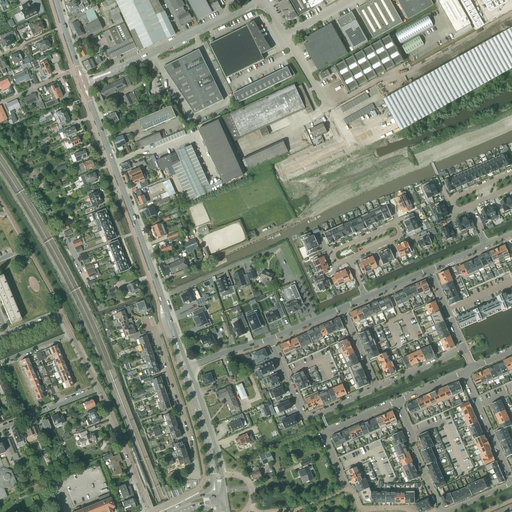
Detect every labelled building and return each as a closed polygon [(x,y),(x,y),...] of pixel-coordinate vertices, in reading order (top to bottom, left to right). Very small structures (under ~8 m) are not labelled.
[(75,1),(67,5),(69,9),(68,9),(70,12),(71,12),(73,17),(77,15),(89,9),(87,7),(89,6),(86,0),(83,0),(81,1),(82,3),(80,4),(81,5),(78,7),(75,1)] [(106,0),(105,0),(107,5),(116,1),(131,32),(135,30),(144,49),(145,48),(175,34),(165,11),(164,12),(157,0),(106,0)] [(169,0),(174,9),(175,11),(178,9),(183,6),(185,5),(181,0),(169,0)] [(187,0),(199,20),(203,18),(208,16),(217,11),(221,9),(217,2),(208,6),(205,0),(187,0)] [(282,11),(293,4),(290,0),(286,0),(278,5),(282,11)] [(323,1),(322,0),(290,0),(293,4),(296,10),(300,16),(312,9),(311,8),(323,1)] [(388,30),(384,24),(375,8),(370,0),(368,0),(366,1),(367,3),(357,9),(373,39),(388,30)] [(389,0),(370,0),(375,8),(384,24),(388,30),(402,22),(389,0)] [(397,0),(408,19),(434,5),(430,0),(397,0)] [(437,0),(439,2),(456,33),(471,24),(456,0),(437,0)] [(462,4),(465,9),(472,5),(470,0),(462,4)] [(495,0),(494,0),(490,2),(494,9),(499,6),(495,0)] [(490,2),(485,5),(489,12),(494,9),(490,2)] [(24,10),(21,11),(25,19),(37,13),(33,5),(30,7),(28,3),(22,6),(24,10)] [(285,16),(296,10),(293,4),(282,11),(285,16)] [(89,9),(77,15),(79,21),(87,17),(88,18),(89,21),(88,21),(90,23),(83,26),(88,36),(102,28),(98,19),(97,19),(94,11),(99,9),(97,5),(89,9)] [(465,9),(467,13),(475,9),(472,5),(465,9)] [(181,15),(177,17),(181,24),(192,18),(188,12),(186,13),(183,6),(178,9),(181,15)] [(118,7),(112,10),(115,15),(111,16),(116,26),(123,22),(119,13),(120,12),(118,7)] [(467,13),(470,18),(478,14),(475,9),(467,13)] [(285,16),(287,19),(292,21),(300,16),(296,10),(285,16)] [(368,42),(351,12),(336,21),(351,46),(349,47),(351,52),(368,42)] [(470,18),(472,23),(473,22),(480,18),(478,14),(470,18)] [(427,15),(394,32),(400,44),(433,26),(427,15)] [(473,22),(472,23),(476,29),(484,25),(482,21),(480,18),(473,22)] [(32,23),(28,25),(29,26),(30,30),(42,25),(40,20),(32,24),(32,23)] [(78,21),(70,25),(73,31),(81,27),(78,21)] [(247,26),(210,44),(226,78),(264,60),(263,59),(262,55),(261,55),(271,50),(271,49),(266,42),(261,34),(257,27),(257,26),(256,25),(254,22),(254,21),(246,25),(247,26)] [(124,23),(103,33),(110,48),(131,38),(124,23)] [(308,42),(304,44),(318,70),(348,53),(331,23),(310,36),(307,37),(305,37),(304,38),(304,39),(305,40),(306,40),(307,40),(308,42)] [(42,25),(30,30),(32,35),(34,34),(44,29),(42,25)] [(76,38),(85,34),(81,27),(73,31),(76,38)] [(135,30),(131,32),(133,38),(137,46),(139,51),(144,49),(135,30)] [(12,31),(5,34),(10,45),(14,43),(10,35),(13,34),(12,31)] [(0,38),(1,40),(0,39),(0,43),(2,47),(6,46),(6,47),(10,45),(5,34),(1,36),(0,36),(0,38)] [(405,54),(423,45),(418,35),(400,44),(405,54)] [(347,92),(404,60),(391,36),(334,68),(347,92)] [(110,48),(106,50),(106,51),(108,56),(110,60),(136,47),(136,46),(137,46),(133,38),(131,38),(110,48)] [(47,39),(35,44),(37,49),(38,48),(40,47),(49,43),(47,39)] [(40,47),(38,48),(40,52),(42,51),(42,52),(51,48),(49,43),(40,47)] [(86,45),(79,48),(83,57),(90,53),(86,45)] [(185,57),(188,63),(202,56),(199,50),(185,57)] [(18,52),(14,54),(10,56),(14,64),(18,63),(22,61),(18,52)] [(94,63),(96,62),(97,64),(102,62),(99,54),(94,57),(94,58),(84,62),(88,71),(96,67),(94,63)] [(39,61),(33,64),(36,69),(40,67),(41,70),(49,67),(47,64),(48,63),(46,58),(44,59),(43,56),(37,58),(39,61)] [(188,63),(184,65),(187,72),(205,63),(202,56),(188,63)] [(185,57),(178,60),(181,67),(184,65),(188,63),(185,57)] [(170,64),(174,70),(181,67),(178,60),(170,64)] [(208,69),(205,63),(187,72),(190,78),(208,69)] [(13,77),(11,77),(12,81),(14,80),(16,83),(20,81),(26,78),(27,81),(29,80),(27,75),(29,75),(25,67),(26,67),(25,64),(21,66),(22,69),(24,71),(13,76),(13,77)] [(170,64),(163,67),(167,74),(174,70),(170,64)] [(167,74),(171,79),(187,72),(184,65),(181,67),(174,70),(167,74)] [(295,75),(289,66),(282,69),(287,79),(295,75)] [(46,78),(45,76),(52,73),(49,67),(41,70),(38,72),(40,76),(39,77),(41,81),(46,78)] [(211,75),(208,69),(190,78),(193,84),(197,82),(211,75)] [(287,79),(282,69),(278,72),(282,81),(287,79)] [(322,80),(330,75),(327,70),(319,74),(322,80)] [(171,79),(175,85),(190,78),(187,72),(171,79)] [(282,81),(278,72),(273,74),(278,83),(282,81)] [(278,83),(273,74),(269,76),(274,85),(278,83)] [(0,89),(10,85),(9,83),(12,81),(9,75),(0,79),(0,89)] [(211,75),(197,82),(200,89),(215,82),(211,75)] [(274,85),(269,76),(264,78),(269,88),(274,85)] [(102,102),(105,100),(106,101),(108,100),(109,99),(107,96),(131,85),(127,77),(107,86),(106,83),(101,85),(103,88),(96,91),(102,102)] [(175,85),(179,91),(193,84),(190,78),(175,85)] [(269,88),(264,78),(260,80),(265,90),(269,88)] [(265,90),(260,80),(256,83),(260,92),(265,90)] [(48,90),(50,94),(50,95),(60,90),(57,84),(56,85),(55,82),(44,87),(46,91),(48,90)] [(197,82),(193,84),(179,91),(183,97),(200,89),(197,82)] [(218,88),(215,82),(200,89),(203,95),(218,88)] [(260,92),(256,83),(251,85),(256,94),(260,92)] [(256,94),(251,85),(247,87),(251,96),(256,94)] [(251,96),(247,87),(242,89),(247,99),(251,96)] [(221,94),(218,88),(203,95),(206,101),(213,98),(221,94)] [(183,97),(187,103),(203,95),(200,89),(183,97)] [(238,91),(242,101),(247,99),(242,89),(238,91)] [(304,90),(299,92),(303,101),(308,99),(309,98),(306,93),(304,90),(304,89),(304,90)] [(60,90),(50,95),(52,99),(50,100),(51,101),(44,104),(47,108),(58,103),(57,99),(62,96),(60,90)] [(233,94),(238,103),(242,101),(238,91),(233,94)] [(299,92),(294,94),(298,103),(303,101),(299,92)] [(34,93),(23,99),(26,105),(33,102),(40,108),(41,108),(41,109),(44,108),(38,94),(36,96),(34,93)] [(366,93),(340,107),(343,113),(369,98),(366,93)] [(128,94),(123,96),(127,105),(127,106),(133,104),(128,94)] [(216,104),(224,100),(221,94),(213,98),(216,104)] [(294,94),(289,96),(293,105),(298,103),(294,94)] [(191,109),(199,105),(206,101),(203,95),(187,103),(191,109)] [(289,96),(284,98),(289,107),(293,105),(289,96)] [(206,101),(209,107),(216,104),(213,98),(206,101)] [(284,98),(280,100),(284,110),(289,107),(284,98)] [(308,99),(303,101),(308,112),(313,110),(316,109),(309,98),(308,99)] [(16,99),(6,104),(9,111),(14,109),(19,106),(20,107),(23,106),(20,100),(17,101),(16,99)] [(280,100),(275,103),(279,112),(284,110),(280,100)] [(199,105),(202,110),(209,107),(206,101),(199,105)] [(303,101),(298,103),(301,111),(303,114),(307,112),(308,112),(303,101)] [(275,103),(270,105),(274,114),(279,112),(275,103)] [(298,103),(293,105),(297,113),(298,116),(303,114),(301,111),(298,103)] [(372,103),(343,119),(346,125),(375,109),(372,103)] [(195,114),(202,110),(199,105),(191,109),(195,114)] [(270,105),(266,107),(270,116),(274,114),(270,105)] [(293,105),(289,107),(292,115),(294,118),(298,116),(297,113),(293,105)] [(107,116),(106,117),(107,120),(109,120),(111,124),(119,121),(122,119),(120,116),(118,110),(120,109),(119,106),(113,109),(115,112),(107,116)] [(139,121),(143,131),(176,117),(171,106),(139,120),(139,121)] [(266,107),(261,109),(265,118),(270,116),(266,107)] [(289,107),(284,110),(287,117),(289,121),(294,118),(292,115),(289,107)] [(56,113),(57,113),(54,115),(56,120),(59,119),(68,115),(66,111),(65,112),(64,109),(56,113)] [(261,109),(256,111),(260,120),(265,118),(261,109)] [(284,110),(279,112),(283,119),(284,123),(289,121),(287,117),(284,110)] [(256,111),(251,113),(255,122),(260,120),(256,111)] [(279,112),(274,114),(278,121),(279,125),(284,123),(283,119),(279,112)] [(251,113),(247,115),(251,125),(255,122),(251,113)] [(274,114),(270,116),(273,123),(275,127),(279,125),(278,121),(274,114)] [(68,115),(59,119),(56,120),(59,126),(62,125),(70,122),(69,119),(70,119),(68,115)] [(247,115),(242,118),(246,127),(251,125),(247,115)] [(270,116),(265,118),(268,126),(270,129),(275,127),(273,123),(270,116)] [(242,118),(237,120),(239,124),(241,128),(241,129),(246,127),(242,118)] [(265,118),(260,120),(265,131),(267,130),(270,129),(268,126),(265,118)] [(217,174),(218,173),(223,184),(243,175),(218,120),(198,129),(203,141),(202,141),(204,147),(206,146),(216,168),(214,168),(217,174)] [(260,120),(255,122),(259,130),(260,134),(261,133),(265,131),(260,120)] [(255,122),(251,125),(254,132),(256,136),(260,134),(259,130),(255,122)] [(323,124),(311,129),(315,138),(327,133),(323,124)] [(251,125),(246,127),(249,134),(251,138),(256,136),(254,132),(251,125)] [(62,132),(63,134),(64,138),(65,138),(71,135),(72,137),(76,135),(75,133),(76,133),(73,127),(62,132)] [(246,127),(241,129),(243,132),(244,136),(245,136),(246,140),(251,138),(249,134),(246,127)] [(137,149),(165,137),(163,132),(134,144),(137,149)] [(120,137),(114,139),(117,148),(118,148),(118,150),(123,149),(122,146),(126,144),(125,143),(126,143),(124,137),(123,136),(120,137)] [(67,143),(68,145),(69,148),(72,146),(80,143),(80,142),(80,141),(79,140),(77,137),(70,140),(69,139),(64,141),(65,144),(67,143)] [(288,152),(283,140),(244,158),(245,159),(242,160),(245,167),(248,166),(249,169),(288,152)] [(183,147),(175,151),(180,162),(182,165),(183,168),(185,172),(186,175),(187,178),(189,181),(190,184),(192,187),(193,191),(195,194),(196,197),(204,193),(203,190),(201,187),(200,184),(198,180),(197,177),(196,174),(194,171),(193,168),(191,165),(190,161),(188,158),(187,155),(185,152),(184,149),(183,147)] [(87,157),(84,150),(73,154),(76,161),(87,157)] [(175,153),(157,161),(159,167),(161,170),(167,167),(179,162),(175,153)] [(505,153),(500,155),(505,167),(511,165),(509,161),(510,161),(509,159),(508,159),(505,153)] [(500,155),(494,158),(498,169),(505,167),(500,155)] [(494,158),(487,161),(492,172),(498,169),(494,158)] [(136,166),(139,165),(145,163),(144,159),(138,161),(138,163),(138,162),(135,163),(134,163),(132,160),(124,164),(123,163),(122,164),(121,165),(120,165),(123,172),(136,167),(136,166)] [(93,164),(91,160),(77,165),(80,173),(94,167),(94,166),(93,164)] [(487,161),(481,164),(486,175),(492,172),(487,161)] [(481,164),(475,166),(479,178),(486,175),(481,164)] [(475,166),(468,169),(473,180),(479,178),(475,166)] [(141,167),(129,172),(130,175),(131,179),(144,174),(141,167)] [(468,169),(462,172),(467,183),(473,180),(468,169)] [(462,172),(456,175),(461,186),(467,183),(462,172)] [(81,180),(78,182),(79,186),(83,185),(88,183),(88,184),(91,183),(94,182),(94,180),(97,179),(96,178),(96,177),(96,176),(95,176),(94,173),(89,175),(88,173),(80,177),(81,180)] [(144,174),(131,179),(133,182),(134,184),(134,185),(139,183),(142,189),(149,186),(146,180),(149,179),(146,173),(144,174)] [(456,175),(449,177),(455,189),(454,188),(461,186),(456,175)] [(449,177),(444,180),(447,186),(446,186),(447,189),(448,188),(449,192),(455,189),(449,177)] [(168,197),(176,194),(170,179),(163,182),(162,182),(148,188),(151,194),(165,188),(167,192),(160,195),(152,198),(154,203),(155,203),(159,201),(168,197)] [(426,183),(420,185),(423,194),(435,189),(433,183),(427,186),(426,183)] [(86,196),(88,195),(91,201),(100,197),(99,197),(100,196),(99,195),(98,194),(97,192),(95,192),(94,189),(85,193),(86,196)] [(435,189),(423,194),(427,202),(433,200),(432,197),(438,194),(435,189)] [(401,197),(395,200),(398,205),(409,200),(405,192),(399,194),(401,197)] [(141,205),(149,201),(146,194),(138,197),(140,201),(139,203),(139,205),(141,205)] [(101,198),(100,198),(100,197),(91,201),(93,207),(90,208),(91,210),(97,208),(96,206),(102,203),(101,201),(101,200),(101,198)] [(502,208),(499,209),(502,215),(510,212),(505,199),(500,202),(502,208)] [(409,200),(398,205),(400,211),(403,209),(405,213),(413,209),(409,200)] [(438,202),(430,206),(434,215),(447,209),(446,207),(445,207),(443,204),(440,205),(438,202)] [(144,211),(147,218),(156,214),(155,210),(157,209),(155,206),(144,211)] [(380,206),(380,207),(385,219),(386,219),(389,218),(391,217),(386,206),(381,209),(380,206)] [(488,207),(485,208),(491,221),(500,217),(496,208),(493,210),(492,206),(488,208),(488,207)] [(380,207),(373,209),(378,221),(385,218),(385,219),(385,220),(385,219),(380,207)] [(483,216),(479,218),(483,225),(486,223),(485,221),(490,219),(491,221),(485,208),(486,209),(480,211),(483,216)] [(373,209),(367,212),(372,224),(373,223),(373,224),(378,221),(373,209)] [(447,209),(434,215),(437,224),(445,221),(443,218),(448,215),(446,210),(447,210),(447,209)] [(95,212),(91,214),(94,221),(94,220),(96,220),(97,219),(107,215),(107,214),(107,212),(105,212),(104,210),(95,213),(95,212)] [(367,213),(361,216),(366,228),(367,228),(366,227),(372,224),(367,212),(367,213)] [(406,221),(404,222),(404,223),(406,227),(419,222),(416,216),(414,217),(413,214),(412,214),(408,216),(406,217),(407,220),(406,221)] [(96,220),(94,220),(97,226),(100,225),(109,221),(108,219),(109,218),(108,216),(107,216),(107,215),(97,219),(96,220)] [(361,217),(355,220),(360,231),(363,229),(366,228),(361,216),(361,217)] [(461,219),(467,233),(466,231),(467,231),(475,227),(472,221),(469,223),(466,216),(461,219)] [(458,227),(455,229),(458,235),(459,234),(460,236),(467,233),(461,219),(455,221),(458,227)] [(355,220),(349,223),(354,233),(357,232),(360,231),(355,220)] [(97,226),(92,228),(93,230),(97,228),(98,229),(97,229),(98,232),(102,230),(111,227),(111,226),(112,225),(111,223),(110,223),(109,221),(100,225),(97,226)] [(154,232),(154,233),(165,229),(162,222),(156,224),(157,225),(152,227),(153,229),(152,230),(153,232),(154,232)] [(419,222),(406,227),(409,233),(414,230),(415,234),(421,231),(420,228),(421,227),(419,222)] [(342,224),(347,235),(353,232),(353,233),(354,233),(349,223),(343,225),(342,224)] [(342,224),(336,227),(341,238),(341,237),(341,238),(346,235),(347,235),(342,224)] [(201,236),(210,233),(207,225),(198,229),(201,236)] [(102,230),(98,232),(100,237),(101,237),(104,236),(113,232),(113,230),(113,229),(113,227),(111,227),(102,230)] [(336,227),(329,230),(335,242),(335,241),(334,240),(341,238),(336,227)] [(447,227),(442,229),(443,233),(442,233),(443,237),(445,236),(447,241),(456,237),(453,232),(450,233),(447,227)] [(161,237),(167,235),(165,229),(154,233),(154,234),(154,235),(155,236),(156,238),(161,236),(161,237)] [(329,230),(324,232),(329,244),(331,243),(332,244),(335,243),(334,242),(335,242),(329,230)] [(104,236),(101,237),(103,242),(106,241),(106,242),(116,238),(115,238),(116,236),(115,234),(114,234),(113,232),(104,236)] [(420,240),(417,241),(420,247),(423,246),(423,247),(428,245),(428,244),(432,242),(429,237),(430,236),(429,232),(419,237),(420,240)] [(309,234),(301,237),(304,246),(316,241),(314,237),(313,236),(312,236),(310,237),(309,234)] [(74,247),(82,244),(80,239),(72,242),(74,247)] [(184,244),(184,245),(188,254),(194,251),(193,250),(199,247),(195,239),(184,244)] [(108,251),(110,250),(119,247),(118,245),(119,244),(118,242),(117,242),(117,241),(108,245),(109,248),(107,248),(108,251)] [(316,241),(304,246),(308,255),(316,251),(315,248),(318,247),(318,246),(318,245),(316,241)] [(162,251),(163,253),(172,249),(174,248),(172,242),(170,243),(170,242),(163,245),(164,246),(161,247),(161,248),(161,249),(160,249),(160,250),(160,251),(161,251),(162,251)] [(401,244),(406,255),(415,252),(412,245),(409,247),(406,242),(405,242),(401,244)] [(398,252),(395,253),(397,258),(400,257),(400,258),(406,255),(401,244),(395,246),(398,252)] [(499,248),(504,259),(510,257),(505,245),(504,245),(499,248)] [(119,247),(110,250),(112,256),(121,252),(122,251),(121,249),(120,248),(119,247)] [(494,250),(499,262),(500,262),(499,262),(504,259),(499,248),(494,250)] [(384,251),(389,264),(390,264),(389,261),(397,258),(395,253),(392,254),(389,249),(388,249),(384,251)] [(489,252),(494,265),(499,262),(494,250),(489,252)] [(381,259),(378,260),(380,265),(381,267),(389,264),(384,251),(378,254),(381,259)] [(123,253),(121,253),(121,252),(112,256),(114,261),(114,262),(123,258),(123,256),(123,255),(123,253)] [(484,254),(489,266),(489,265),(493,263),(494,265),(489,252),(484,254)] [(78,256),(80,262),(87,259),(85,253),(78,256)] [(478,257),(484,268),(489,266),(484,254),(478,257)] [(317,256),(312,258),(313,261),(312,262),(315,267),(326,262),(324,257),(318,259),(317,256)] [(372,256),(367,259),(372,270),(377,268),(377,267),(380,265),(381,268),(381,267),(380,265),(378,260),(375,262),(372,256)] [(474,260),(479,272),(478,270),(483,268),(483,269),(484,268),(478,257),(479,258),(474,260)] [(114,265),(115,264),(116,267),(126,263),(125,263),(126,262),(125,260),(124,260),(123,258),(114,262),(114,261),(113,262),(114,265)] [(184,258),(167,266),(167,264),(174,261),(173,258),(163,262),(164,263),(159,265),(164,277),(188,267),(184,258)] [(363,264),(360,266),(363,274),(372,270),(367,259),(361,261),(363,264)] [(468,262),(474,274),(479,272),(474,260),(468,262)] [(326,262),(315,267),(319,276),(325,273),(323,270),(328,268),(326,262)] [(463,265),(468,276),(474,274),(468,262),(463,265)] [(126,264),(126,263),(116,267),(119,273),(128,269),(127,267),(128,266),(127,264),(126,264)] [(461,274),(463,279),(468,276),(463,265),(458,267),(458,269),(459,271),(461,274)] [(248,272),(250,280),(256,278),(253,270),(248,272)] [(262,281),(263,281),(262,283),(267,286),(269,281),(270,281),(273,274),(263,270),(260,277),(261,278),(262,281)] [(340,272),(339,272),(345,285),(345,283),(353,280),(350,272),(346,273),(345,270),(343,271),(343,270),(340,272)] [(438,274),(441,279),(450,275),(448,270),(438,274)] [(241,271),(234,274),(235,279),(234,279),(236,285),(237,285),(238,287),(245,285),(246,287),(250,285),(248,278),(244,280),(241,271)] [(336,280),(333,281),(336,288),(345,285),(339,272),(334,275),(336,280)] [(2,275),(0,275),(0,298),(11,324),(21,320),(2,275)] [(442,285),(452,280),(450,275),(441,279),(443,284),(442,285)] [(224,277),(216,280),(221,293),(222,296),(227,295),(225,292),(228,291),(230,294),(234,292),(231,286),(228,288),(224,277)] [(323,278),(315,282),(319,291),(323,290),(323,291),(328,289),(328,288),(331,286),(328,280),(325,282),(323,278)] [(425,280),(420,282),(425,294),(431,292),(425,280)] [(444,290),(456,285),(454,285),(453,281),(453,280),(452,280),(442,285),(444,290)] [(128,286),(124,288),(125,292),(124,292),(126,296),(131,294),(132,295),(135,294),(135,293),(140,291),(140,290),(141,289),(140,288),(139,287),(139,286),(138,287),(136,282),(127,285),(128,286)] [(420,282),(414,285),(418,294),(424,292),(425,294),(420,282)] [(295,284),(290,286),(293,294),(298,292),(295,284)] [(414,285),(409,287),(413,298),(414,298),(413,297),(418,294),(414,285)] [(444,290),(446,295),(458,290),(456,285),(444,290)] [(403,290),(409,303),(409,302),(408,300),(413,298),(409,287),(403,290)] [(197,291),(195,288),(186,293),(186,294),(181,296),(184,302),(189,300),(190,303),(195,300),(197,306),(205,302),(204,300),(209,297),(208,294),(207,295),(205,294),(203,295),(203,297),(196,300),(193,293),(197,291)] [(403,291),(398,293),(403,305),(409,303),(403,290),(403,291)] [(446,295),(448,300),(460,295),(458,290),(446,295)] [(398,293),(392,296),(393,296),(397,305),(402,303),(403,305),(398,293)] [(498,300),(456,318),(461,328),(462,328),(477,321),(478,322),(486,318),(486,317),(502,310),(503,311),(511,308),(511,307),(511,305),(511,293),(506,296),(506,297),(498,301),(498,300)] [(448,300),(451,305),(461,301),(459,296),(460,295),(448,300)] [(300,297),(296,299),(297,300),(285,305),(288,313),(292,311),(293,312),(297,310),(296,309),(300,307),(299,305),(303,303),(300,297)] [(388,310),(394,308),(389,297),(383,300),(388,310)] [(388,311),(388,310),(383,300),(378,302),(377,301),(382,313),(383,313),(382,312),(387,309),(388,311)] [(136,308),(138,307),(139,312),(147,310),(144,301),(136,303),(134,304),(136,308)] [(377,315),(382,313),(377,301),(372,303),(377,315)] [(425,306),(427,311),(437,306),(435,301),(425,305),(425,306)] [(277,310),(265,315),(269,323),(281,318),(280,315),(284,313),(279,302),(274,304),(277,310)] [(377,315),(372,303),(366,306),(371,317),(376,314),(377,315)] [(195,315),(193,316),(195,322),(205,317),(203,312),(207,310),(205,306),(201,308),(199,309),(194,311),(195,315)] [(361,308),(365,319),(371,317),(366,306),(361,308)] [(439,311),(437,306),(427,311),(430,315),(439,311)] [(126,315),(126,313),(128,312),(126,307),(116,311),(117,313),(114,315),(116,319),(126,315)] [(361,308),(355,311),(360,321),(365,319),(361,308)] [(251,325),(253,330),(261,327),(256,316),(259,315),(256,310),(253,311),(255,314),(247,317),(249,322),(250,326),(251,325)] [(360,321),(355,311),(350,313),(349,313),(354,323),(359,320),(360,321)] [(439,311),(430,315),(432,320),(441,316),(439,311)] [(126,315),(116,319),(118,323),(116,324),(116,326),(116,327),(120,326),(132,321),(131,318),(128,319),(126,315)] [(238,322),(233,324),(235,328),(233,329),(235,333),(237,332),(239,336),(247,333),(244,328),(245,327),(248,326),(243,315),(236,318),(238,322)] [(442,316),(441,316),(432,320),(434,325),(444,321),(443,321),(441,316),(442,316)] [(205,317),(195,322),(198,328),(204,325),(206,328),(212,325),(209,319),(207,320),(205,317)] [(339,318),(334,320),(339,331),(344,328),(339,318)] [(334,320),(329,322),(333,333),(339,331),(334,320)] [(134,324),(132,321),(120,326),(116,327),(117,329),(119,330),(122,329),(124,333),(135,328),(133,324),(134,324)] [(434,325),(436,330),(446,326),(444,321),(434,325)] [(329,322),(323,325),(328,335),(333,333),(329,322)] [(318,327),(323,339),(324,338),(323,336),(328,334),(328,335),(323,325),(319,327),(318,327)] [(436,330),(438,335),(448,331),(446,326),(436,330)] [(210,345),(216,342),(212,335),(217,332),(215,327),(210,329),(211,332),(205,335),(205,336),(201,338),(204,344),(208,342),(210,345)] [(318,327),(313,329),(318,341),(323,339),(318,327)] [(141,335),(140,331),(136,333),(135,328),(124,333),(125,337),(127,336),(129,339),(135,337),(146,333),(141,335)] [(318,341),(313,329),(307,332),(312,343),(313,343),(312,342),(317,340),(318,341)] [(359,334),(361,339),(373,334),(371,329),(359,334)] [(438,335),(440,340),(450,336),(448,331),(438,335)] [(307,346),(312,343),(307,332),(308,333),(302,335),(307,346)] [(130,339),(131,342),(138,339),(140,345),(149,341),(148,338),(147,338),(146,333),(135,337),(130,339)] [(373,334),(361,339),(363,344),(374,340),(372,335),(373,334)] [(307,346),(302,335),(297,338),(301,347),(306,345),(307,346)] [(440,340),(443,345),(452,341),(450,336),(440,340)] [(296,349),(301,347),(297,338),(291,340),(296,351),(296,349)] [(348,339),(348,338),(337,343),(337,344),(337,343),(339,348),(338,349),(350,344),(348,339)] [(291,353),(296,351),(291,340),(286,342),(291,354),(291,353)] [(376,344),(374,340),(363,344),(365,349),(377,344),(376,344)] [(149,341),(140,345),(142,351),(151,348),(150,345),(151,345),(149,341)] [(454,346),(452,341),(443,345),(445,350),(445,351),(455,346),(454,346)] [(285,357),(291,354),(286,342),(280,345),(285,357)] [(352,349),(350,344),(338,349),(340,354),(352,349)] [(379,349),(377,344),(365,349),(367,354),(379,349)] [(49,355),(52,354),(59,351),(57,345),(45,349),(46,351),(48,351),(49,355)] [(429,357),(434,355),(430,346),(425,348),(429,357)] [(152,350),(152,351),(151,348),(142,351),(143,352),(142,353),(141,355),(142,358),(144,357),(154,353),(152,350)] [(425,360),(429,357),(425,348),(421,350),(425,360)] [(264,349),(253,354),(256,361),(256,362),(257,364),(263,362),(261,359),(267,357),(267,356),(268,355),(266,352),(265,352),(264,349)] [(354,354),(352,349),(340,354),(341,354),(343,358),(354,354)] [(379,349),(367,354),(370,360),(377,356),(380,354),(378,350),(379,349)] [(420,362),(425,360),(421,350),(416,352),(420,362)] [(52,361),(62,357),(59,351),(52,354),(54,360),(52,360),(52,361)] [(387,352),(386,352),(380,354),(377,356),(379,361),(389,357),(386,352),(387,352)] [(415,364),(420,362),(416,352),(411,354),(415,364)] [(144,357),(147,363),(155,360),(154,357),(155,357),(154,353),(144,357)] [(356,359),(354,354),(343,358),(346,363),(356,359)] [(411,366),(415,364),(411,354),(407,356),(411,366)] [(406,368),(411,366),(407,356),(402,358),(406,368)] [(30,363),(28,357),(21,360),(23,366),(30,363)] [(54,366),(64,362),(62,357),(52,361),(54,366)] [(391,362),(389,357),(379,361),(381,366),(392,361),(391,362)] [(503,361),(508,373),(509,372),(508,371),(511,369),(511,366),(509,358),(503,361)] [(358,363),(356,359),(346,363),(348,368),(360,363),(358,363)] [(156,362),(155,360),(147,363),(149,369),(158,366),(156,362)] [(394,366),(392,361),(381,366),(383,371),(394,366)] [(503,362),(498,364),(503,375),(508,373),(503,361),(503,362)] [(30,363),(23,366),(25,372),(35,368),(33,362),(30,363)] [(57,372),(66,368),(64,362),(54,366),(57,372)] [(260,364),(252,368),(253,370),(259,368),(260,370),(257,371),(259,376),(262,374),(262,375),(275,370),(272,362),(261,366),(260,364)] [(360,363),(348,368),(350,373),(362,368),(360,363)] [(498,364),(493,366),(498,378),(499,378),(498,377),(503,375),(498,364)] [(230,376),(235,374),(230,365),(226,367),(230,376)] [(147,374),(139,377),(141,381),(143,380),(148,378),(150,378),(149,375),(151,375),(159,372),(158,369),(159,369),(158,366),(149,369),(145,370),(147,374)] [(396,372),(394,366),(383,371),(386,376),(385,376),(386,377),(397,372),(396,372)] [(493,366),(488,369),(493,380),(498,378),(493,366)] [(28,377),(38,373),(35,368),(25,372),(28,377)] [(61,377),(69,374),(66,368),(57,372),(59,377),(61,377)] [(350,373),(352,379),(364,373),(362,368),(350,373)] [(488,369),(483,371),(487,382),(493,379),(493,381),(493,380),(488,369)] [(293,375),(296,380),(307,375),(305,370),(293,375)] [(483,371),(477,373),(482,384),(487,382),(483,371)] [(30,383),(37,380),(40,379),(38,373),(28,377),(30,383)] [(215,378),(212,379),(210,373),(202,376),(203,380),(204,383),(205,385),(213,382),(215,381),(215,378)] [(268,377),(266,378),(268,383),(271,382),(272,386),(273,386),(274,385),(275,387),(280,385),(279,383),(280,383),(281,383),(281,382),(277,374),(277,373),(276,373),(269,377),(268,377)] [(352,379),(355,384),(366,379),(364,373),(352,379)] [(472,376),(471,376),(476,387),(476,386),(482,384),(477,373),(472,376)] [(69,374),(61,377),(63,382),(71,379),(69,374)] [(296,380),(298,385),(310,380),(307,375),(296,380)] [(161,377),(152,380),(155,386),(164,383),(163,380),(162,380),(161,377)] [(66,388),(73,385),(71,379),(63,382),(66,388)] [(369,384),(366,379),(355,384),(356,384),(358,389),(369,384)] [(37,380),(30,383),(32,388),(39,385),(37,380)] [(298,385),(300,390),(311,386),(309,381),(310,380),(298,385)] [(453,384),(458,396),(458,395),(458,394),(463,392),(461,388),(462,387),(461,384),(460,385),(458,382),(453,384)] [(164,383),(155,386),(152,387),(154,393),(157,392),(165,389),(164,386),(165,386),(164,383)] [(241,400),(248,397),(242,383),(235,386),(241,400)] [(337,385),(342,396),(346,394),(347,394),(342,384),(338,386),(337,385)] [(453,398),(458,396),(453,384),(448,386),(447,386),(448,386),(447,386),(453,398)] [(39,385),(32,388),(35,394),(42,391),(41,388),(42,387),(41,385),(40,386),(39,385)] [(337,385),(332,387),(337,398),(342,396),(337,385)] [(226,396),(233,393),(230,386),(215,392),(218,399),(226,396)] [(282,386),(272,391),(277,401),(281,399),(279,396),(286,394),(282,386)] [(448,400),(453,398),(447,386),(442,388),(448,400)] [(327,388),(332,400),(337,398),(332,387),(328,389),(327,388)] [(327,388),(322,390),(328,402),(332,400),(327,388)] [(443,402),(448,400),(442,388),(437,390),(442,401),(443,402)] [(166,392),(165,389),(157,392),(159,398),(168,395),(166,391),(166,392)] [(323,404),(328,402),(322,390),(323,391),(319,393),(318,391),(317,391),(323,404)] [(437,404),(442,401),(437,390),(432,393),(437,404)] [(37,400),(44,397),(42,391),(35,394),(37,400)] [(323,404),(317,391),(313,393),(318,405),(322,403),(323,404)] [(228,399),(226,400),(231,411),(239,407),(233,393),(226,396),(228,399)] [(313,407),(318,405),(313,393),(308,395),(313,407)] [(431,406),(437,404),(432,393),(427,395),(431,406)] [(169,398),(168,395),(159,398),(160,401),(157,402),(158,405),(169,401),(168,398),(169,398)] [(309,409),(313,407),(308,395),(303,397),(308,409),(309,409)] [(426,408),(431,406),(427,395),(426,395),(421,397),(427,409),(426,408)] [(421,412),(427,409),(421,397),(416,399),(421,412)] [(94,406),(94,405),(95,404),(94,402),(93,402),(92,399),(81,404),(84,410),(94,406)] [(416,414),(421,412),(416,399),(416,400),(411,402),(416,414)] [(289,400),(277,405),(280,412),(292,407),(289,400)] [(500,400),(491,404),(493,409),(502,405),(500,400)] [(171,403),(170,404),(169,401),(158,405),(160,410),(161,411),(163,410),(172,407),(171,403)] [(416,414),(411,402),(406,405),(406,404),(406,405),(407,408),(406,408),(408,411),(410,415),(416,413),(416,414)] [(459,412),(471,407),(469,402),(468,402),(469,402),(459,406),(462,411),(459,412)] [(502,405),(493,409),(495,414),(505,410),(502,405)] [(471,407),(459,412),(462,417),(473,412),(471,407)] [(87,419),(86,419),(98,415),(95,408),(87,412),(88,416),(86,416),(87,419)] [(505,410),(495,414),(497,419),(507,415),(505,410)] [(396,417),(395,414),(394,414),(392,411),(387,413),(391,424),(397,422),(395,417),(396,417)] [(173,412),(165,415),(167,421),(176,418),(174,415),(173,412)] [(473,412),(462,417),(464,416),(466,421),(464,422),(475,417),(473,412)] [(386,428),(392,425),(391,424),(387,413),(381,416),(386,427),(386,428)] [(55,427),(61,424),(65,423),(65,422),(64,419),(62,415),(58,417),(57,414),(51,417),(54,425),(55,425),(55,427)] [(237,420),(229,423),(233,431),(243,426),(241,421),(244,419),(242,414),(235,417),(237,420)] [(89,425),(100,420),(98,415),(86,419),(89,425)] [(285,416),(278,419),(280,422),(282,421),(286,428),(298,423),(295,415),(286,419),(285,416)] [(507,415),(497,419),(499,424),(509,420),(507,415)] [(386,427),(381,416),(376,418),(380,429),(381,429),(386,427)] [(464,422),(466,427),(477,422),(475,417),(464,422)] [(177,421),(176,418),(167,421),(168,425),(165,426),(166,428),(177,424),(176,422),(177,421)] [(380,429),(376,418),(370,421),(375,432),(381,430),(380,429)] [(42,419),(42,420),(41,421),(42,424),(38,426),(41,433),(45,431),(44,430),(49,428),(49,429),(51,428),(47,419),(45,420),(45,419),(44,419),(42,419)] [(501,429),(495,431),(495,432),(511,425),(509,420),(499,424),(501,429)] [(375,432),(370,421),(365,423),(369,434),(370,435),(375,432)] [(477,422),(466,427),(467,427),(469,430),(469,431),(479,426),(477,422)] [(369,434),(365,423),(359,426),(363,435),(364,436),(369,434)] [(31,424),(24,427),(28,436),(31,435),(31,436),(32,436),(34,435),(34,436),(39,434),(36,427),(36,425),(33,427),(31,424)] [(166,428),(167,430),(170,430),(171,433),(180,430),(179,427),(178,427),(177,424),(166,428)] [(359,426),(359,424),(353,427),(358,437),(363,435),(359,426)] [(511,425),(495,432),(496,432),(498,437),(507,432),(505,428),(511,425)] [(91,434),(89,432),(95,429),(94,426),(85,430),(84,430),(85,432),(79,434),(81,438),(78,440),(79,441),(77,442),(76,443),(77,445),(79,445),(80,445),(81,446),(82,446),(83,446),(85,445),(85,444),(86,444),(86,445),(91,443),(91,442),(96,440),(93,433),(91,434)] [(481,431),(479,426),(469,431),(471,435),(470,435),(470,436),(481,431)] [(358,437),(353,427),(348,429),(352,440),(358,437)] [(22,438),(23,437),(24,437),(21,430),(19,431),(19,429),(12,431),(17,443),(23,440),(22,438)] [(347,442),(352,440),(348,429),(347,429),(342,432),(346,441),(347,442)] [(181,437),(180,434),(181,434),(180,430),(171,433),(173,439),(181,437)] [(401,431),(392,435),(394,440),(404,436),(401,431)] [(471,439),(472,440),(484,435),(484,434),(483,435),(481,431),(470,436),(471,439)] [(342,432),(337,434),(341,444),(346,441),(342,432)] [(418,436),(420,441),(429,437),(427,432),(418,436)] [(507,432),(498,437),(500,442),(509,437),(507,432)] [(247,434),(236,439),(237,442),(236,443),(237,446),(239,446),(240,448),(243,447),(244,446),(244,445),(250,442),(250,444),(254,442),(253,440),(250,433),(247,435),(247,434)] [(336,448),(342,446),(341,444),(337,434),(331,436),(336,448)] [(472,440),(474,445),(487,440),(487,439),(486,439),(484,435),(472,440)] [(394,446),(404,442),(406,441),(404,436),(394,440),(392,441),(394,446)] [(422,446),(431,442),(429,437),(420,441),(422,446)] [(509,437),(500,442),(502,446),(511,442),(509,437)] [(10,438),(6,440),(14,460),(18,458),(10,438)] [(487,440),(474,445),(476,444),(478,449),(489,445),(487,440)] [(175,444),(174,442),(170,444),(172,448),(176,447),(177,450),(185,447),(184,444),(183,441),(175,444)] [(17,483),(14,478),(11,470),(3,467),(0,458),(0,453),(5,452),(1,443),(0,442),(0,499),(7,496),(4,489),(17,483)] [(395,452),(406,447),(404,442),(394,446),(393,447),(395,452)] [(421,451),(433,446),(431,442),(422,446),(424,450),(421,451)] [(511,443),(511,442),(502,446),(504,451),(511,448),(511,443)] [(489,445),(478,449),(480,454),(478,455),(491,449),(489,445)] [(421,451),(423,456),(432,452),(430,447),(433,446),(421,451)] [(179,456),(177,457),(187,454),(186,451),(186,450),(185,447),(177,450),(179,456)] [(395,452),(397,457),(408,452),(406,447),(395,452)] [(491,449),(478,455),(480,460),(492,455),(490,450),(491,450),(491,449)] [(262,453),(259,454),(263,464),(269,462),(265,455),(264,452),(262,453)] [(401,461),(410,457),(408,452),(397,457),(400,462),(401,461)] [(423,456),(425,460),(434,456),(432,452),(423,456)] [(189,458),(187,453),(187,454),(177,457),(180,465),(181,464),(181,465),(184,464),(184,463),(190,461),(190,460),(190,458),(189,458)] [(271,453),(265,455),(269,462),(274,460),(271,453)] [(111,454),(102,458),(104,461),(108,459),(111,465),(109,465),(110,468),(112,468),(114,475),(122,474),(120,465),(119,466),(118,462),(121,460),(119,454),(112,457),(111,454)] [(480,460),(483,465),(494,460),(492,455),(480,460)] [(436,460),(434,456),(425,460),(427,464),(426,465),(436,460)] [(410,457),(401,461),(403,466),(412,462),(410,457)] [(303,483),(314,478),(308,464),(311,463),(310,459),(301,463),(304,469),(299,472),(303,483)] [(436,461),(436,460),(426,465),(428,470),(437,466),(435,461),(436,461)] [(496,461),(484,466),(487,471),(493,469),(495,473),(500,471),(496,461)] [(403,472),(415,467),(412,462),(413,462),(412,462),(403,466),(401,467),(403,472)] [(350,475),(361,470),(359,465),(347,470),(348,471),(350,475)] [(430,474),(439,470),(437,466),(428,470),(430,474)] [(415,467),(403,472),(405,477),(406,476),(417,472),(415,467)] [(251,472),(252,473),(251,473),(254,480),(262,477),(261,476),(262,476),(261,474),(260,474),(260,473),(262,472),(260,469),(254,472),(253,472),(251,472)] [(363,474),(361,470),(350,475),(351,479),(362,475),(363,474)] [(430,474),(432,479),(441,475),(439,470),(430,474)] [(497,478),(491,481),(493,486),(505,481),(500,471),(495,473),(497,478)] [(419,477),(417,472),(406,476),(408,482),(419,477)] [(356,483),(364,479),(362,475),(351,479),(353,484),(356,483)] [(441,475),(432,479),(434,483),(443,479),(441,475)] [(486,477),(480,480),(485,489),(490,487),(490,486),(486,477)] [(364,479),(356,483),(358,487),(367,483),(365,479),(364,479)] [(443,479),(434,483),(436,488),(439,487),(441,486),(444,485),(445,484),(443,479)] [(480,480),(476,481),(480,491),(484,489),(485,489),(480,480)] [(472,483),(476,493),(480,491),(476,481),(472,483)] [(367,483),(358,487),(359,492),(369,487),(367,483)] [(472,483),(467,485),(472,496),(472,495),(476,493),(472,483)] [(126,487),(124,484),(118,486),(120,492),(124,501),(123,501),(122,502),(125,511),(135,507),(135,506),(137,506),(136,502),(130,486),(129,486),(129,485),(127,486),(127,487),(126,487)] [(467,486),(463,488),(467,498),(472,496),(467,485),(467,486)] [(369,487),(359,492),(361,496),(371,492),(369,487)] [(463,488),(459,490),(463,499),(467,498),(463,488)] [(459,490),(454,492),(458,501),(463,499),(459,490)] [(371,492),(361,496),(364,502),(371,502),(371,492)] [(450,493),(454,503),(458,501),(454,492),(450,494),(450,493)] [(78,506),(75,508),(76,511),(72,511),(111,511),(115,510),(110,497),(108,493),(98,497),(100,501),(79,509),(78,506)] [(450,493),(445,495),(449,504),(450,504),(453,502),(454,503),(450,493)] [(445,495),(440,497),(444,506),(444,507),(449,504),(445,495)] [(428,499),(424,501),(427,509),(432,507),(428,499)] [(419,503),(420,502),(419,501),(415,503),(418,511),(421,511),(423,511),(419,503)]
